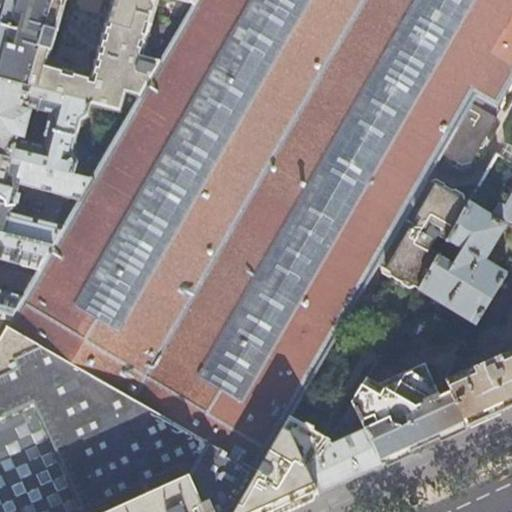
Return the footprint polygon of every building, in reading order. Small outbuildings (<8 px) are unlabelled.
[(3,0),(3,1),(0,12),(0,79),(95,101),(119,108),(124,89),(142,94),(161,61),(141,55),(157,0),(178,0),(194,4),(196,0),(3,0)] [(511,0),(196,0),(194,4),(161,61),(142,94),(93,178),(53,246),(40,269),(24,296),(14,313),(20,316),(13,326),(52,349),(92,373),(135,398),(256,471),(289,413),(377,262),(427,177),(442,151),(476,92),(499,105),(511,82),(511,0)] [(85,119),(91,115),(95,101),(0,79),(0,156),(76,174),(80,158),(76,152),(85,119)] [(469,162),(502,107),(499,105),(476,92),(442,151),(462,164),(469,162)] [(511,264),(511,160),(499,152),(469,202),(448,239),(447,239),(462,247),(454,261),(439,253),(420,286),(419,288),(477,323),(487,307),(511,264)] [(76,174),(0,156),(0,232),(53,246),(93,178),(76,174)] [(448,239),(469,202),(427,177),(377,262),(420,286),(439,253),(440,253),(431,248),(440,234),(448,239)] [(53,246),(0,232),(0,310),(14,314),(14,313),(24,296),(0,289),(0,256),(1,259),(40,269),(53,246)] [(511,264),(487,307),(500,315),(511,294),(511,264)] [(0,348),(13,326),(20,316),(14,313),(14,314),(0,310),(0,348)] [(52,349),(13,326),(0,348),(0,511),(232,511),(256,471),(135,398),(92,373),(52,349)] [(511,349),(503,354),(501,349),(471,363),(472,368),(447,379),(452,391),(468,425),(483,418),(501,410),(511,405),(511,349)] [(373,388),(367,375),(353,402),(359,415),(365,426),(382,465),(395,459),(416,449),(468,425),(452,391),(439,397),(424,365),(373,388)] [(344,416),(359,415),(353,402),(344,416)] [(318,494),(306,468),(329,438),(329,436),(289,413),(256,471),(232,511),(277,511),(297,503),(318,494)] [(331,442),(329,438),(306,468),(318,494),(349,480),(382,465),(365,426),(331,442)]
